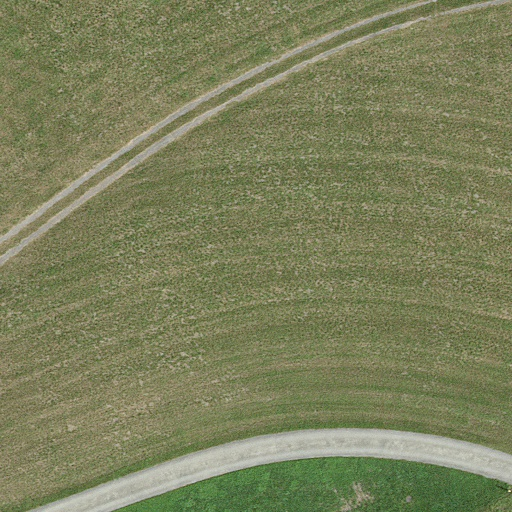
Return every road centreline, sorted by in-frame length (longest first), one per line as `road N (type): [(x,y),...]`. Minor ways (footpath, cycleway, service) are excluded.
road 1 (track): [(0,250),(113,166),(313,50),(478,0)]
road 2 (track): [(511,470),(396,446),(297,445),(199,466),(71,511)]
